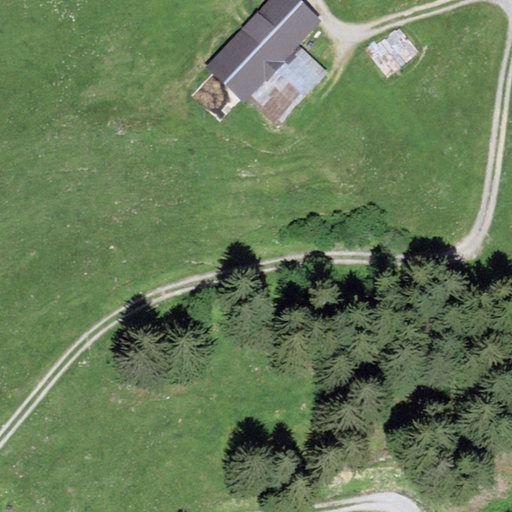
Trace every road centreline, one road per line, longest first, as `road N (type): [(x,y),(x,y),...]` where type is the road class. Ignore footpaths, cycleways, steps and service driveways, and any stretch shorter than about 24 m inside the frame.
road 1 (track): [(0,438),(88,334),(163,291),(245,269),(412,257),(451,246),(473,222),(511,16)]
road 2 (track): [(455,0),(352,33),(322,24),(305,0)]
